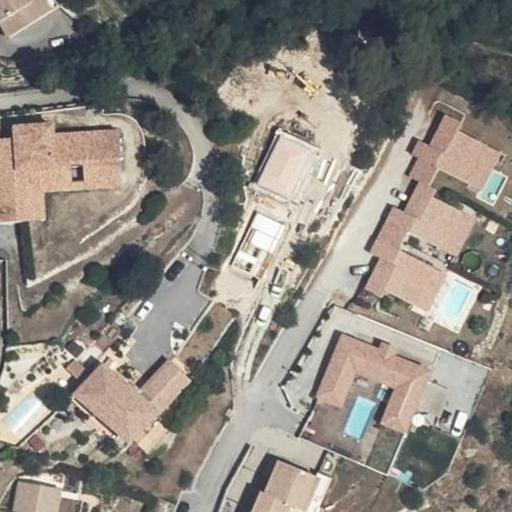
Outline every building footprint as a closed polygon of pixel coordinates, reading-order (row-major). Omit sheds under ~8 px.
[(52,0),(0,0),(0,17),(11,35),(57,7),(52,0)] [(435,127),(419,120),(409,144),(414,147),(412,154),(406,152),(395,147),(389,161),(396,164),(416,173),(446,185),(462,147),(432,135),(435,127)] [(124,162),(122,130),(56,134),(55,123),(18,125),(19,136),(11,136),(0,136),(0,221),(22,220),(19,167),(124,162)] [(299,179),(314,150),(285,136),(263,182),(297,198),(304,182),(299,179)] [(414,147),(409,144),(406,152),(412,154),(414,147)] [(476,153),(462,147),(446,185),(460,191),(476,153)] [(124,162),(19,167),(22,220),(44,219),(42,189),(125,184),(124,162)] [(416,173),(396,164),(388,184),(399,188),(408,192),(416,173)] [(375,215),(368,230),(391,238),(427,253),(443,215),(413,202),(415,195),(408,192),(399,188),(389,213),(395,215),(392,222),(386,219),(375,215)] [(395,215),(389,213),(386,219),(392,222),(395,215)] [(443,215),(427,253),(441,259),(457,221),(443,215)] [(391,238),(368,230),(360,249),(382,259),(391,238)] [(366,269),(352,300),(369,307),(372,299),(402,312),(418,274),(382,259),(360,249),(354,264),(366,269)] [(418,274),(402,312),(416,318),(432,279),(418,274)] [(332,347),(305,413),(328,423),(343,387),(384,405),(372,433),(396,443),(420,384),(384,369),(370,363),(332,347)] [(373,356),(370,363),(384,369),(387,362),(373,356)] [(143,397),(104,362),(75,394),(133,446),(139,440),(165,411),(195,377),(176,360),(143,397)] [(72,377),(63,368),(55,375),(64,384),(72,377)] [(175,419),(165,411),(139,440),(149,449),(175,419)] [(372,433),(370,440),(393,450),(396,443),(372,433)] [(301,511),(304,507),(312,490),(308,488),(272,472),(271,474),(266,487),(258,504),(255,503),(250,511),(301,511)] [(271,474),(267,472),(261,485),(266,487),(271,474)] [(310,484),(308,488),(312,490),(304,507),(315,511),(323,490),(310,484)]
